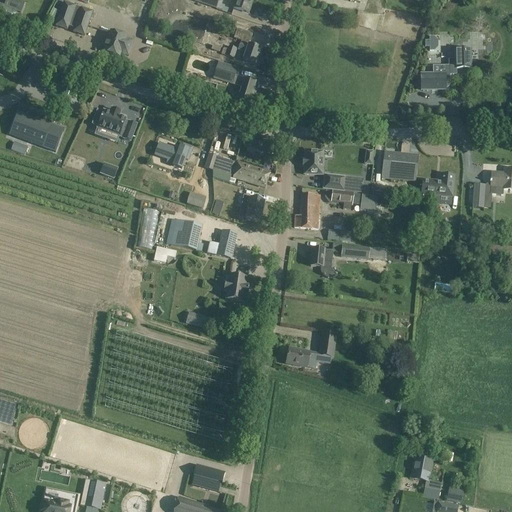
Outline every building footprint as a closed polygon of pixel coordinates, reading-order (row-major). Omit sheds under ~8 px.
[(219,0),(187,0),(216,10),(219,0)] [(235,0),(232,9),(239,11),(249,14),(253,0),(235,0)] [(92,13),(64,3),(56,27),(67,31),(68,27),(74,29),(73,33),(84,37),(92,13)] [(17,12),(0,6),(0,24),(11,28),(17,12)] [(229,33),(210,26),(208,31),(227,37),(229,33)] [(237,31),(234,30),(232,36),(235,37),(234,39),(241,42),(238,51),(244,53),(242,61),(255,65),(260,50),(248,46),(252,35),(237,30),(237,31)] [(117,37),(109,34),(107,42),(105,41),(102,48),(104,49),(103,52),(114,56),(115,54),(120,56),(120,55),(128,57),(133,42),(126,39),(127,38),(118,35),(117,37)] [(434,52),(437,48),(437,42),(433,38),(429,38),(429,42),(425,42),(425,48),(429,48),(429,52),(434,52)] [(237,50),(228,47),(228,50),(224,49),(223,50),(223,49),(221,55),(234,60),(237,50)] [(470,70),(470,50),(455,51),(455,60),(448,60),(448,67),(432,67),(433,75),(420,76),(421,91),(445,90),(445,89),(447,88),(449,87),(449,84),(449,76),(453,76),(455,74),(455,73),(460,73),(460,71),(470,70)] [(218,63),(213,80),(241,89),(239,97),(237,101),(252,105),(255,94),(252,93),(255,84),(246,81),(246,80),(244,79),(238,78),(235,77),(237,69),(218,63)] [(97,112),(92,125),(98,127),(97,129),(124,139),(124,140),(130,143),(135,130),(136,126),(130,124),(124,122),(125,120),(119,118),(119,117),(120,113),(112,110),(111,113),(110,115),(103,112),(103,114),(97,112)] [(16,117),(9,136),(56,153),(63,134),(16,117)] [(246,150),(261,154),(264,144),(249,140),(246,150)] [(15,143),(12,152),(24,156),(27,149),(23,148),(24,146),(15,143)] [(178,152),(159,145),(155,156),(174,163),(173,167),(181,170),(185,161),(187,162),(193,149),(184,145),(182,149),(180,148),(178,152)] [(365,151),(365,166),(373,166),(374,151),(365,151)] [(323,153),(305,153),(304,176),(322,176),(323,153)] [(217,159),(209,156),(204,168),(229,176),(243,181),(242,182),(265,189),(270,174),(254,169),(254,170),(217,158),(217,159)] [(384,156),(382,179),(415,182),(417,160),(384,156)] [(89,159),(85,170),(96,174),(97,173),(101,174),(101,175),(113,180),(117,170),(104,166),(100,165),(101,163),(89,159)] [(499,174),(491,174),(490,182),(489,182),(489,186),(490,186),(490,187),(486,187),(485,195),(503,196),(503,189),(504,189),(504,190),(511,190),(511,170),(504,170),(504,176),(499,175),(499,174)] [(423,181),(421,195),(452,198),(454,177),(440,176),(440,183),(423,181)] [(325,177),(324,190),(343,192),(360,194),(361,195),(362,182),(362,181),(345,179),(325,177)] [(485,195),(486,187),(474,186),(473,208),(484,209),(485,195)] [(332,192),(331,203),(339,204),(344,204),(343,210),(350,211),(351,205),(352,205),(353,205),(360,206),(360,212),(384,215),(386,200),(377,199),(377,197),(369,196),(360,195),(354,195),(332,192)] [(190,194),(187,205),(202,210),(205,199),(190,194)] [(317,196),(301,195),(300,217),(295,216),(294,229),(317,231),(319,208),(317,208),(317,196)] [(243,197),(242,205),(248,206),(245,221),(260,224),(264,201),(250,198),(250,199),(243,197)] [(145,209),(137,247),(151,250),(159,212),(145,209)] [(201,228),(177,222),(171,246),(196,252),(201,228)] [(210,244),(207,254),(231,260),(236,235),(223,232),(219,247),(210,244)] [(328,232),(327,241),(342,242),(350,243),(351,234),(328,232)] [(312,250),(310,268),(320,269),(320,271),(320,273),(321,275),(323,277),(325,278),(327,278),(329,278),(333,277),(331,270),(333,253),(341,254),(340,259),(368,262),(369,249),(350,247),(342,246),(342,247),(332,246),(331,252),(312,250)] [(511,248),(481,247),(480,259),(511,260),(511,248)] [(153,262),(164,264),(165,257),(175,260),(176,253),(156,248),(153,262)] [(385,266),(377,265),(376,276),(384,277),(385,266)] [(246,278),(229,275),(228,283),(225,282),(223,292),(227,292),(226,300),(243,302),(244,295),(247,295),(249,286),(245,286),(246,278)] [(195,315),(191,327),(206,331),(209,319),(195,315)] [(337,336),(324,333),(320,357),(332,359),(337,336)] [(192,356),(192,353),(165,345),(167,345),(150,341),(145,341),(141,339),(133,340),(148,344),(148,351),(152,351),(152,350),(166,349),(166,353),(177,353),(177,354),(185,357),(192,356)] [(318,356),(289,350),(286,365),(315,370),(318,356)] [(411,480),(426,483),(428,483),(428,482),(430,483),(431,478),(429,478),(432,459),(416,456),(411,480)] [(196,466),(192,479),(200,481),(198,488),(219,494),(219,492),(220,487),(221,487),(225,474),(196,466)] [(439,493),(441,485),(430,483),(428,482),(428,483),(426,483),(424,490),(434,492),(439,493)] [(106,485),(94,483),(91,494),(88,493),(85,508),(100,511),(106,485)] [(462,493),(449,490),(447,501),(460,503),(462,493)] [(43,502),(40,511),(74,511),(76,506),(76,503),(68,501),(69,495),(59,493),(58,500),(54,499),(54,501),(44,499),(43,502)] [(220,511),(178,498),(173,511),(220,511)]
